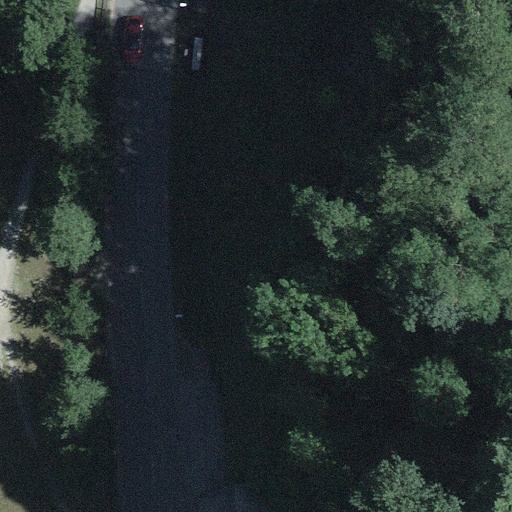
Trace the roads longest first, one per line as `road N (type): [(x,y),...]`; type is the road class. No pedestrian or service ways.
road 1 (unclassified): [(151,511),(134,166),(144,0)]
road 2 (residential): [(476,511),(511,385)]
